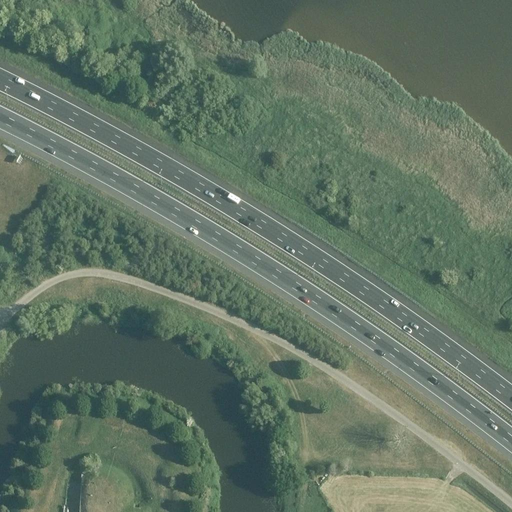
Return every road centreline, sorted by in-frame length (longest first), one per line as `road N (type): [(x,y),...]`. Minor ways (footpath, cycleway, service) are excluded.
road 1 (motorway): [(0,117),(254,259),(425,372),(511,441)]
road 2 (motorway): [(511,398),(279,234),(0,79)]
road 3 (unclassified): [(511,504),(328,369),(164,290),(75,273),(37,291),(0,325)]
road 4 (track): [(303,511),(300,426),(285,389),(237,321)]
